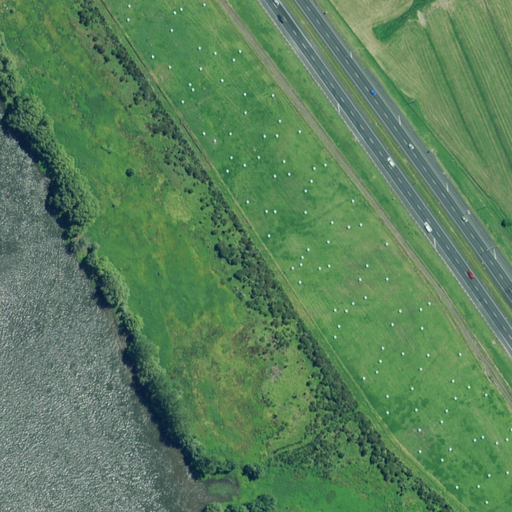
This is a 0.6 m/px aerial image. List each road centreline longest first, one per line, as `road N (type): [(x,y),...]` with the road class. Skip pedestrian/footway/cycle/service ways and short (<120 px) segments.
road 1 (motorway): [(511,343),(271,0)]
road 2 (motorway): [(300,0),(511,294)]
